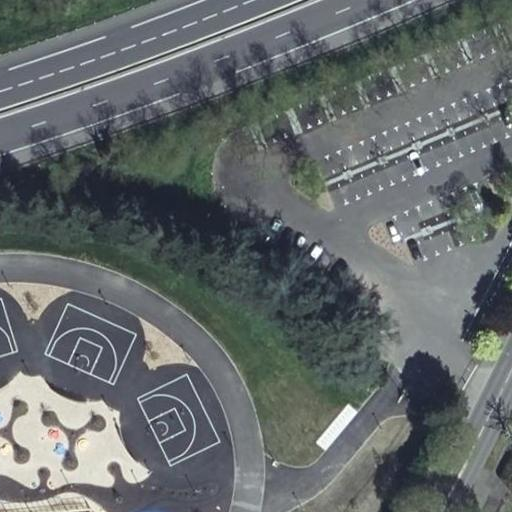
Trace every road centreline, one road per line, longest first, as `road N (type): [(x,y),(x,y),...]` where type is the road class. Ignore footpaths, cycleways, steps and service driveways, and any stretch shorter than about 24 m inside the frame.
road 1 (trunk): [(0,135),(372,0)]
road 2 (trunk): [(252,0),(0,90)]
road 3 (tertiary): [(441,511),(511,369)]
